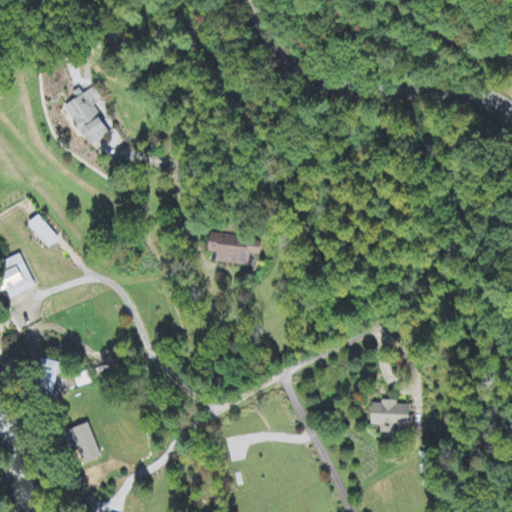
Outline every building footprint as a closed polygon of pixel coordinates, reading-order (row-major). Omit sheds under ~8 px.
[(90,150),(108,138),(95,119),(101,115),(86,93),(79,99),(78,98),(62,108),(90,150)] [(251,269),(253,256),(262,257),(264,244),(209,236),(207,254),(213,255),(212,264),(251,269)] [(0,263),(0,265),(3,273),(0,274),(0,292),(2,292),(6,301),(32,289),(17,256),(0,263)] [(47,397),(53,364),(34,361),(29,394),(47,397)] [(367,427),(383,428),(383,436),(396,436),(396,429),(414,429),(414,407),(396,407),(396,404),(367,404),(367,427)] [(96,461),(87,426),(68,431),(78,466),(96,461)]
